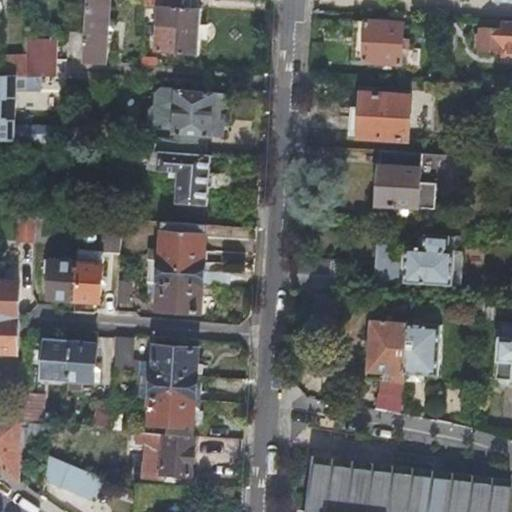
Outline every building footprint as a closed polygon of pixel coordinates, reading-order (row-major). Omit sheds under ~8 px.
[(84,0),(81,60),(82,60),(103,61),(107,0),(84,0)] [(142,0),(142,4),(157,5),(155,50),(195,52),(198,7),(195,7),(195,0),(142,0)] [(511,19),(480,18),(480,33),(474,32),(473,48),(479,49),(500,49),(500,56),(511,56),(511,53),(511,19)] [(400,38),(400,22),(364,20),(354,20),(352,42),(351,60),(399,63),(399,48),(406,48),(406,38),(400,38)] [(22,38),(21,54),(21,57),(53,58),(54,38),(22,38)] [(0,55),(0,76),(12,76),(21,76),(21,72),(21,57),(21,54),(0,55)] [(21,72),(40,73),(52,74),(53,58),(21,57),(21,72)] [(21,76),(12,76),(11,87),(40,89),(40,73),(21,72),(21,76)] [(0,140),(10,141),(26,142),(27,123),(11,122),(11,87),(12,76),(0,76),(0,140)] [(152,133),(151,150),(156,151),(203,154),(204,136),(209,136),(210,133),(210,119),(219,120),(221,120),(225,118),(225,111),(222,109),(222,96),(220,92),(212,92),(212,91),(171,89),(171,91),(158,90),(153,94),(153,106),(147,110),(146,124),(148,130),(152,133)] [(361,115),(353,114),(352,131),(360,132),(360,134),(410,137),(412,93),(362,91),(361,106),(361,115)] [(352,114),(353,114),(361,115),(361,106),(353,105),(352,114)] [(218,133),(219,120),(210,119),(210,133),(218,133)] [(60,136),(59,144),(68,145),(69,133),(60,132),(60,136)] [(422,151),(380,149),(377,204),(436,208),(436,192),(437,182),(432,182),(420,182),(422,151)] [(205,204),(208,154),(207,154),(203,154),(156,151),(151,150),(143,150),(142,168),(174,170),(172,202),(202,203),(205,204)] [(452,187),(453,161),(438,161),(437,186),(452,187)] [(0,209),(17,211),(18,195),(0,194),(0,209)] [(202,203),(172,202),(172,215),(201,217),(202,203)] [(0,231),(19,233),(20,211),(17,211),(0,209),(0,231)] [(32,215),(30,243),(44,244),(45,215),(32,215)] [(73,261),(71,299),(97,300),(100,253),(116,254),(119,218),(94,216),(94,227),(98,234),(97,250),(74,248),(73,261)] [(145,247),(144,257),(201,261),(203,223),(159,220),(157,247),(145,247)] [(424,247),(407,246),(405,279),(452,282),(454,234),(425,233),(424,247)] [(144,257),(143,282),(155,282),(199,285),(200,270),(201,261),(144,257)] [(332,291),(337,292),(337,277),(329,277),(330,260),(298,258),(296,289),(300,290),(316,290),(332,291)] [(46,297),(71,299),(73,261),(43,260),(42,275),(47,275),(46,297)] [(199,285),(227,287),(228,272),(200,270),(199,285)] [(0,316),(14,317),(15,281),(0,280),(0,316)] [(115,280),(113,302),(121,303),(126,303),(127,281),(115,280)] [(155,282),(143,282),(142,292),(155,293),(154,309),(160,309),(170,310),(198,312),(199,285),(155,282)] [(314,316),(314,312),(316,290),(300,290),(298,315),(314,316)] [(331,313),(332,291),(316,290),(314,312),(331,313)] [(409,296),(387,294),(386,307),(408,309),(409,296)] [(493,317),(494,300),(483,299),(482,316),(493,317)] [(0,352),(13,353),(14,317),(0,316),(0,352)] [(404,372),(408,321),(371,318),(368,369),(393,371),(392,382),(404,382),(404,372)] [(441,324),(408,321),(404,372),(438,374),(441,324)] [(130,338),(113,336),(111,369),(137,370),(137,361),(129,361),(130,338)] [(511,337),(500,337),(496,378),(511,379),(511,337)] [(66,379),(68,342),(42,340),(40,377),(66,379)] [(93,344),(68,342),(66,379),(65,388),(79,389),(80,385),(80,380),(91,381),(96,381),(97,368),(92,368),(92,359),(93,344)] [(150,373),(194,375),(195,347),(152,344),(150,371),(150,373)] [(150,371),(138,371),(137,396),(149,397),(150,373),(150,371)] [(150,373),(149,397),(193,399),(194,378),(194,375),(150,373)] [(380,381),(378,411),(402,415),(404,382),(392,382),(380,381)] [(41,394),(22,392),(21,422),(25,422),(33,423),(39,423),(41,394)] [(193,399),(149,397),(147,421),(164,421),(164,432),(191,434),(192,421),(199,421),(200,408),(192,407),(193,399)] [(90,399),(88,427),(108,428),(109,400),(90,399)] [(25,422),(21,422),(0,420),(0,471),(14,481),(17,428),(25,428),(25,422)] [(164,432),(133,430),(132,441),(140,442),(137,477),(142,477),(142,475),(161,477),(161,470),(190,472),(193,434),(191,434),(164,432)] [(67,464),(46,456),(42,482),(62,488),(67,464)] [(505,511),(509,478),(348,459),(348,464),(308,460),(301,511),(505,511)] [(135,482),(134,491),(133,507),(149,508),(149,495),(179,496),(179,498),(201,498),(202,485),(135,482)] [(228,486),(202,485),(201,498),(227,500),(228,486)]
